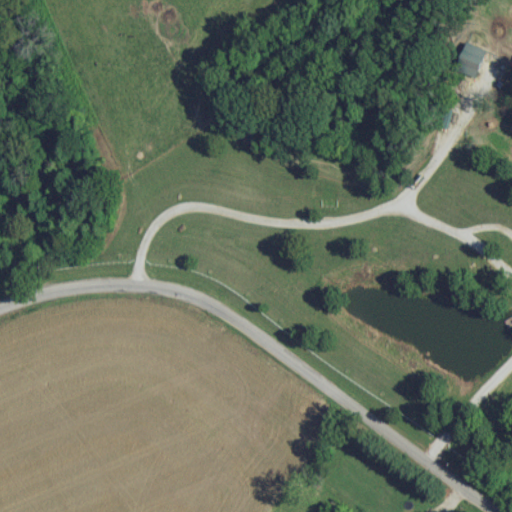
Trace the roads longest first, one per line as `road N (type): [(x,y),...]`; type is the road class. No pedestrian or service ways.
road 1 (residential): [(493,511),(262,336),(207,304),(137,289),(77,289),(0,310)]
road 2 (residential): [(137,289),(160,224),(191,213),(253,227),(334,229),(399,211),(421,190),(494,71)]
